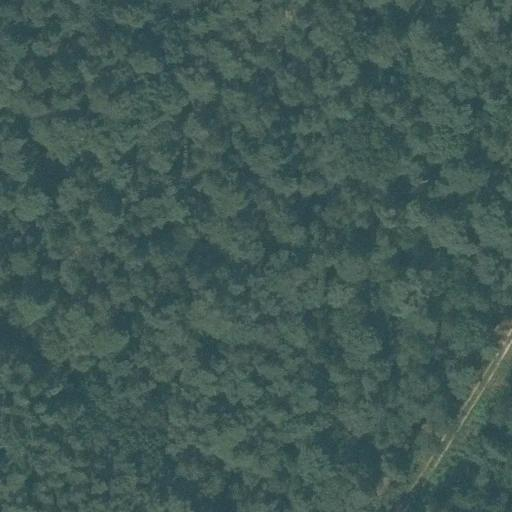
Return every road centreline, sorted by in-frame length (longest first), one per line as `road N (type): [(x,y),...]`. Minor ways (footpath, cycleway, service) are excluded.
road 1 (track): [(235,511),(0,307)]
road 2 (track): [(386,511),(511,317)]
